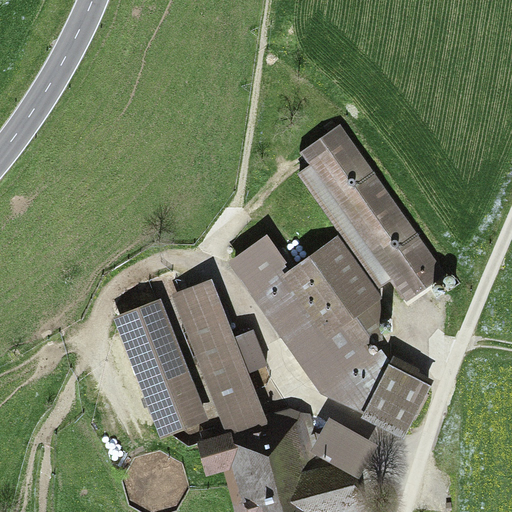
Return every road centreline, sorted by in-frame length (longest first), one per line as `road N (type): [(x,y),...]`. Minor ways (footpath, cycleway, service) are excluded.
road 1 (track): [(221,251),(239,221),(270,0)]
road 2 (secondary): [(0,158),(51,85),(94,0)]
